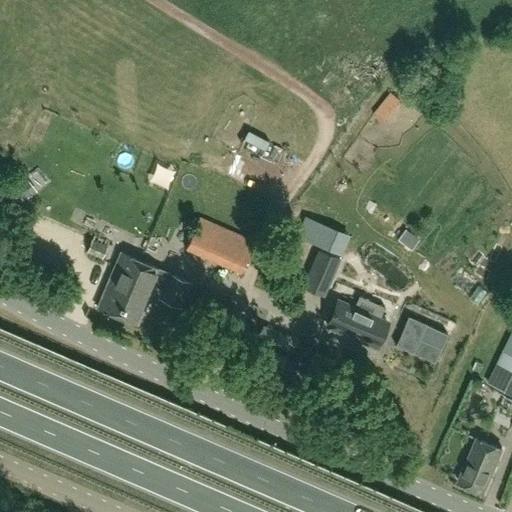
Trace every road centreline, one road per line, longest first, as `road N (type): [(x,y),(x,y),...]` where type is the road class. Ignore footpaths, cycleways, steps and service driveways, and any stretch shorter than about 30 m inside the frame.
road 1 (unclassified): [(478,511),(0,296)]
road 2 (trunk): [(338,511),(0,365)]
road 3 (trunk): [(0,412),(229,511)]
road 4 (unclassified): [(110,511),(0,464)]
